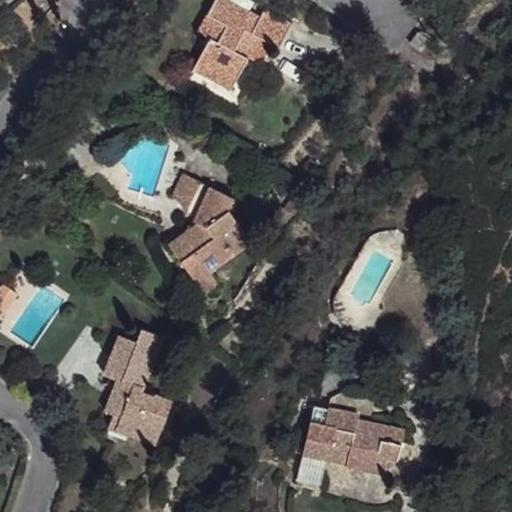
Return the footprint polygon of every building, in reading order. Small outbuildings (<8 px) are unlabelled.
[(230,0),(246,10),(252,0),(230,0)] [(271,31),(226,5),(207,43),(220,52),(202,83),(241,101),(267,52),(288,63),(302,37),(276,22),(271,31)] [(211,198),(186,183),(175,212),(197,234),(211,198)] [(246,213),(211,198),(197,234),(212,238),(181,261),(200,293),(218,284),(256,257),(235,221),(246,213)] [(212,238),(197,234),(175,249),(181,261),(212,238)] [(225,295),(218,284),(200,293),(209,308),(225,295)] [(168,341),(143,333),(140,346),(123,342),(109,380),(121,388),(112,415),(120,419),(145,427),(143,433),(171,444),(183,402),(168,396),(164,404),(146,397),(168,341)] [(337,424),(295,418),(285,465),(313,469),(314,459),(336,461),(332,473),(333,481),(363,485),(367,465),(376,466),(380,436),(351,431),(349,445),(335,442),(336,429),(337,424)] [(145,427),(120,419),(115,437),(166,453),(171,444),(143,433),(145,427)] [(351,431),(336,429),(335,442),(349,445),(351,431)] [(332,473),(336,461),(314,459),(313,469),(332,473)]
